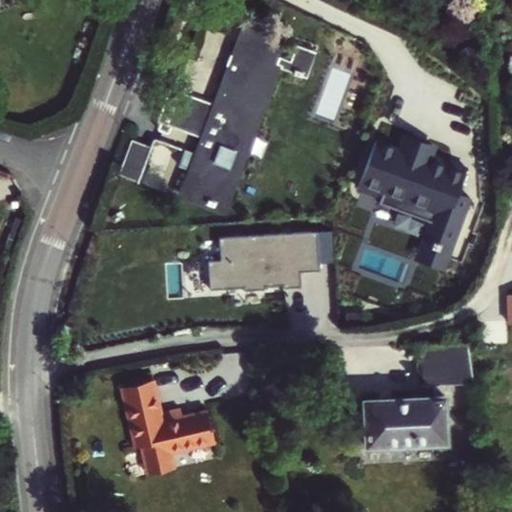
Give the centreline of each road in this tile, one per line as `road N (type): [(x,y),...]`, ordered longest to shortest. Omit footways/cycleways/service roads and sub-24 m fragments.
road 1 (residential): [(79,174),(30,335),(27,378),(43,511)]
road 2 (residential): [(143,0),(79,174)]
